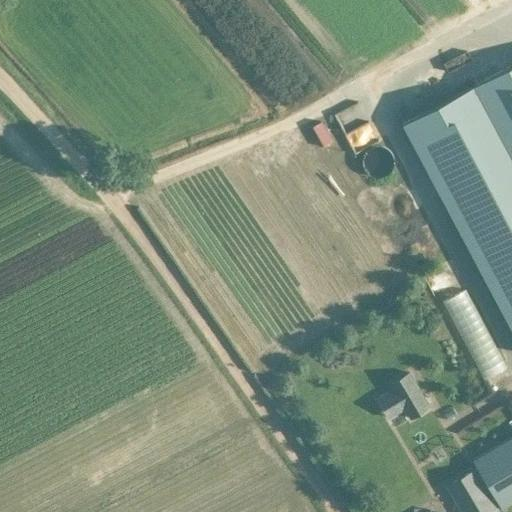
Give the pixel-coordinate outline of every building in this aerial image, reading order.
[(459,66),(465,78),(478,72),(481,78),(492,73),(483,55),(459,66)] [(511,67),(404,125),(511,327),(511,67)] [(345,117),(354,133),(376,121),(367,104),(345,117)] [(358,136),(365,148),(383,137),(375,125),(358,136)] [(488,380),(511,368),(511,366),(474,292),(450,304),(488,380)] [(393,387),(377,397),(383,407),(399,397),(412,418),(431,406),(410,372),(391,384),(393,387)] [(464,474),(447,485),(463,511),(495,511),(511,502),(511,434),(473,458),(478,466),(475,468),(464,474)]
